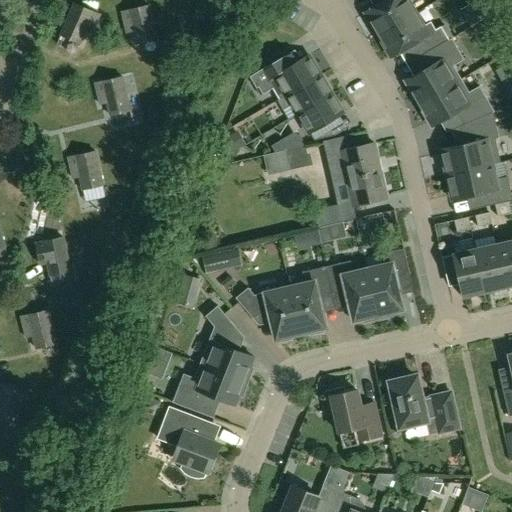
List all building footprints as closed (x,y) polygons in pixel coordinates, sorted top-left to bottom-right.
[(364,14),(377,36),(417,13),(409,0),(385,0),(386,0),(364,14)] [(92,33),(100,15),(74,4),(60,35),(80,44),(85,31),(92,33)] [(136,44),(157,39),(149,6),(122,13),(126,32),(133,30),(136,44)] [(431,22),(425,25),(417,13),(377,36),(390,58),(412,45),(419,57),(422,56),(423,56),(452,39),(449,40),(441,27),(435,30),(431,22)] [(404,82),(418,105),(462,80),(454,66),(464,60),(452,39),(423,56),(429,67),(404,82)] [(273,88),(279,99),(321,75),(309,55),(286,69),(279,59),(250,77),(257,88),(259,87),(263,94),(273,88)] [(332,94),(321,75),(279,99),(277,100),(283,110),(292,105),(297,114),(332,94)] [(110,115),(130,110),(122,78),(95,84),(100,104),(106,102),(110,115)] [(479,86),(469,92),(462,80),(418,105),(431,127),(456,112),(463,124),(466,123),(466,125),(491,114),(494,112),(479,86)] [(343,113),(332,94),(297,114),(309,134),(310,133),(314,140),(335,135),(327,123),(343,113)] [(494,137),(497,136),(491,114),(466,125),(471,143),(439,151),(445,176),(493,165),(492,164),(499,163),(497,156),(499,156),(494,137)] [(387,199),(374,145),(353,150),(350,137),(325,142),(329,156),(341,154),(343,164),(331,167),(335,184),(347,181),(353,207),(387,199)] [(287,167),(308,162),(304,147),(268,156),(270,164),(286,161),(287,167)] [(82,190),(103,185),(95,152),(68,158),(72,177),(79,176),(82,190)] [(496,180),(493,165),(445,176),(451,201),(482,194),(485,207),(497,204),(509,201),(511,200),(511,194),(508,177),(496,180)] [(352,221),(349,206),(347,200),(319,207),(324,228),(352,221)] [(497,204),(500,216),(511,213),(509,201),(497,204)] [(479,215),(482,227),(494,224),(491,212),(479,215)] [(460,219),(463,231),(475,228),(472,216),(460,219)] [(63,238),(36,244),(29,245),(33,265),(47,262),(50,276),(70,271),(63,238)] [(511,285),(511,241),(497,245),(506,286),(511,285)] [(506,286),(497,245),(476,250),(485,291),(506,286)] [(383,266),(368,269),(379,320),(395,316),(394,312),(404,310),(397,279),(410,276),(404,249),(380,254),(383,266)] [(485,291),(476,250),(454,255),(463,296),(485,291)] [(206,274),(231,268),(227,251),(202,257),(206,274)] [(379,320),(368,269),(353,272),(351,261),(326,267),(332,294),(346,291),(353,322),(363,319),(364,323),(379,320)] [(319,297),(332,294),(326,267),(302,272),(305,284),(290,287),(301,334),(310,332),(310,336),(324,332),(323,328),(326,328),(319,297)] [(301,334),(290,287),(254,295),(247,289),(237,301),(256,318),(267,306),(269,306),(276,339),(279,339),(280,343),(292,340),(291,336),(301,334)] [(205,317),(214,328),(199,365),(248,384),(254,369),(250,368),(254,358),(224,346),(225,342),(238,332),(217,307),(205,317)] [(36,349),(56,344),(48,311),(21,317),(26,337),(32,335),(36,349)] [(511,353),(511,356),(509,357),(511,369),(511,388),(503,390),(509,418),(511,417),(511,353)] [(242,399),(248,384),(199,365),(194,379),(183,375),(172,404),(198,414),(205,395),(235,407),(238,397),(242,399)] [(401,382),(390,384),(398,419),(394,421),(397,434),(415,430),(414,425),(426,422),(426,421),(436,419),(439,434),(459,429),(451,394),(431,398),(431,399),(422,401),(416,378),(414,379),(413,375),(400,378),(401,382)] [(0,418),(18,421),(22,387),(0,384),(0,418)] [(343,391),(326,395),(330,411),(334,410),(339,434),(356,431),(359,443),(382,438),(376,411),(362,415),(357,392),(343,395),(343,391)] [(184,466),(182,470),(186,473),(189,476),(194,477),(198,478),(203,478),(205,473),(208,475),(220,446),(199,438),(205,423),(169,409),(158,440),(178,448),(173,461),(184,466)] [(400,489),(399,475),(384,476),(386,490),(400,489)] [(329,511),(337,493),(323,488),(319,497),(292,487),(285,506),(282,504),(278,511),(329,511)] [(365,511),(365,510),(363,503),(360,501),(358,500),(344,494),(336,511),(365,511)]
